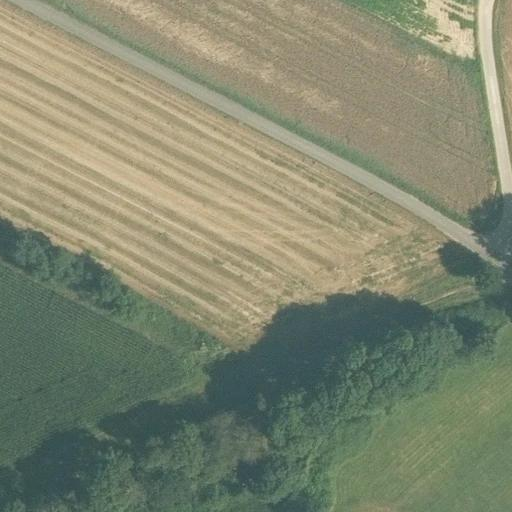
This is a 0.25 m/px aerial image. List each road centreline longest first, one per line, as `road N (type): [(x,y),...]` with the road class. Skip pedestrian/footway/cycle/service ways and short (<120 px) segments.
road 1 (track): [(8,511),(211,408),(482,285),(511,258)]
road 2 (track): [(507,260),(16,0)]
road 3 (track): [(486,0),(507,260)]
